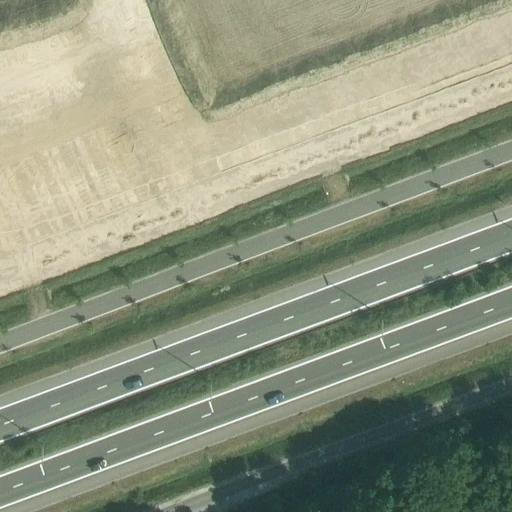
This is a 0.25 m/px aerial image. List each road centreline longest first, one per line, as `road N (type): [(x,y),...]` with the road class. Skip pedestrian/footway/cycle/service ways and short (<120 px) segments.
road 1 (tertiary): [(0,344),(511,152)]
road 2 (motorway): [(0,492),(511,302)]
road 3 (motorway): [(511,233),(0,423)]
road 4 (tertiary): [(511,394),(191,511)]
